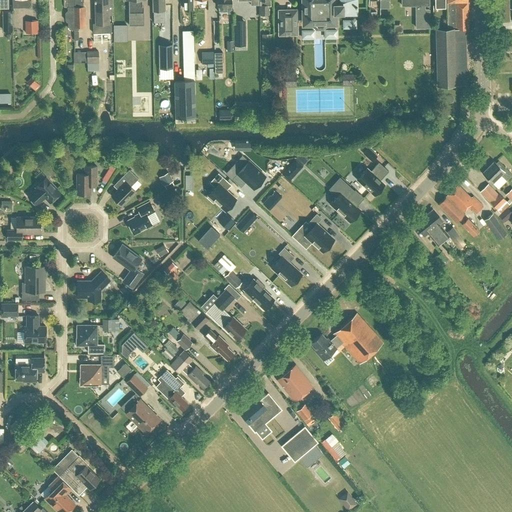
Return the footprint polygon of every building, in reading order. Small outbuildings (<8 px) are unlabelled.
[(67,12),(66,13),(66,20),(68,21),(68,28),(69,30),(74,30),(74,39),(78,39),(79,38),(78,30),(78,27),(85,26),(84,10),(84,6),(83,7),(83,2),(82,0),(68,0),(69,7),(67,7),(67,12)] [(95,0),(96,24),(92,24),(92,33),(111,33),(111,23),(108,23),(108,15),(111,15),(111,0),(107,0),(95,0)] [(137,1),(146,1),(146,0),(125,0),(125,1),(129,1),(129,26),(144,25),(144,7),(137,7),(137,1)] [(154,0),(155,11),(165,10),(164,0),(154,0)] [(191,0),(183,0),(184,10),(192,10),(191,0)] [(217,0),(217,7),(228,7),(228,13),(231,13),(231,0),(217,0)] [(270,6),(270,0),(259,0),(260,3),(260,15),(268,15),(268,6),(270,6)] [(300,0),(300,1),(302,3),(302,13),(301,15),(296,15),(278,15),(278,33),(296,33),(296,19),(301,19),(301,20),(302,21),(302,24),(307,24),(309,25),(314,25),(315,24),(322,24),(323,25),(328,25),(330,24),(334,23),(334,21),(336,19),(336,14),(334,13),(334,12),(341,12),(341,15),(356,15),(355,0),(340,0),(341,3),(334,3),(334,2),(336,1),(335,0),(300,0)] [(400,0),(400,6),(414,6),(414,28),(428,28),(428,10),(423,10),(423,6),(428,6),(427,0),(400,0)] [(467,10),(467,3),(447,3),(447,29),(436,29),(437,85),(448,85),(466,84),(464,28),(468,28),(467,19),(471,19),(471,10),(467,10)] [(2,10),(2,30),(12,30),(12,10),(2,10)] [(38,20),(25,20),(25,33),(38,33),(38,20)] [(113,25),(113,38),(122,37),(122,25),(113,25)] [(300,38),(313,38),(313,26),(304,26),(304,29),(300,29),(300,38)] [(336,37),(335,28),(313,29),(313,34),(320,33),(320,38),(336,37)] [(176,117),(195,117),(193,30),(182,31),(183,81),(175,81),(176,117)] [(234,30),(234,41),(245,40),(245,30),(234,30)] [(261,34),(262,52),(273,52),(273,34),(261,34)] [(172,44),(159,44),(159,68),(172,68),(172,44)] [(97,51),(86,51),(86,63),(97,63),(97,51)] [(213,51),(201,52),(201,63),(214,63),(213,51)] [(222,72),(222,52),(214,52),(215,72),(222,72)] [(296,86),(295,73),(284,74),(285,86),(296,86)] [(354,74),(342,74),(342,85),(354,85),(354,74)] [(34,80),(29,84),(35,90),(40,86),(34,80)] [(219,110),(219,120),(231,120),(231,110),(219,110)] [(368,147),(363,153),(372,161),(377,155),(368,147)] [(248,160),(232,178),(240,186),(245,181),(253,188),(265,176),(248,160)] [(511,174),(505,167),(498,160),(496,163),(494,160),(481,172),(492,183),(501,175),(506,180),(511,174)] [(365,169),(357,179),(374,195),(383,186),(384,184),(380,180),(388,171),(378,162),(370,171),(366,168),(365,169)] [(296,163),(285,174),(292,181),(303,170),(296,163)] [(106,181),(112,167),(109,165),(102,179),(106,181)] [(77,173),(77,193),(90,193),(90,181),(96,181),(96,166),(84,166),(84,173),(77,173)] [(111,196),(121,205),(135,191),(130,186),(138,178),(129,169),(116,182),(120,186),(111,196)] [(226,190),(231,184),(218,173),(209,182),(214,187),(207,194),(208,196),(207,197),(213,203),(214,201),(225,211),(236,199),(226,190)] [(191,174),(183,174),(184,189),(192,188),(191,174)] [(36,188),(28,196),(36,205),(45,197),(49,202),(60,192),(46,176),(35,187),(36,188)] [(360,210),(348,198),(354,191),(340,178),(329,189),(336,196),(329,204),(349,222),(360,210)] [(479,191),(496,209),(493,212),(497,215),(509,204),(498,193),(497,193),(487,183),(479,191)] [(438,204),(455,221),(463,213),(461,211),(468,205),(475,212),(482,205),(473,196),(471,198),(457,184),(445,195),(446,196),(438,204)] [(262,202),(268,208),(279,197),(273,191),(262,202)] [(147,215),(154,211),(149,201),(137,207),(140,213),(126,220),(133,234),(152,224),(147,215)] [(439,223),(442,220),(433,209),(423,216),(443,240),(449,235),(439,223)] [(242,232),(255,217),(251,213),(238,228),(242,232)] [(492,213),(483,219),(498,239),(506,233),(492,213)] [(312,227),(305,235),(322,251),(326,248),(327,249),(333,242),(332,241),(333,239),(316,223),(321,218),(316,214),(307,223),(312,227)] [(219,215),(212,223),(224,234),(227,230),(218,221),(222,218),(219,215)] [(7,239),(21,239),(21,233),(40,233),(40,216),(16,216),(16,229),(7,229),(7,239)] [(423,216),(415,223),(424,235),(427,232),(437,245),(443,240),(423,216)] [(461,225),(473,237),(480,230),(468,218),(461,225)] [(453,226),(447,230),(459,248),(465,243),(453,226)] [(210,227),(197,242),(206,250),(219,235),(210,227)] [(112,256),(130,270),(123,280),(132,287),(143,273),(135,267),(141,258),(122,243),(112,256)] [(164,245),(155,249),(158,255),(167,251),(164,245)] [(271,267),(290,286),(302,274),(289,262),(294,256),(283,247),(278,252),(281,256),(271,267)] [(448,259),(441,251),(434,256),(441,264),(448,259)] [(21,283),(21,299),(37,299),(36,291),(44,291),(44,277),(45,277),(45,266),(26,266),(26,283),(21,283)] [(224,276),(236,287),(242,281),(230,270),(224,276)] [(100,289),(110,280),(100,271),(91,280),(77,280),(77,297),(87,297),(87,300),(100,300),(100,289)] [(246,290),(243,293),(251,300),(253,298),(264,309),(273,299),(262,288),(264,286),(256,279),(254,281),(253,279),(244,288),(246,290)] [(119,290),(125,296),(130,291),(124,285),(119,290)] [(225,288),(213,300),(223,309),(234,297),(225,288)] [(179,310),(191,321),(199,329),(209,319),(201,311),(190,300),(179,310)] [(214,303),(206,311),(222,327),(227,332),(228,331),(236,338),(245,329),(232,317),(223,309),(213,300),(212,301),(214,303)] [(1,303),(1,315),(17,315),(17,303),(1,303)] [(308,343),(327,364),(333,358),(329,354),(341,343),(359,363),(383,342),(356,312),(333,333),(335,335),(329,340),(326,336),(325,338),(320,333),(308,343)] [(26,326),(24,326),(24,342),(45,342),(45,326),(38,326),(38,315),(26,315),(26,326)] [(102,318),(102,330),(113,330),(113,318),(102,318)] [(76,338),(76,345),(83,345),(83,344),(97,344),(97,325),(77,325),(77,338),(76,338)] [(203,335),(211,342),(209,344),(217,351),(218,350),(226,358),(233,352),(224,344),(226,342),(218,335),(217,336),(209,329),(203,335)] [(176,341),(185,349),(192,342),(183,333),(176,341)] [(203,387),(209,381),(201,373),(202,372),(195,366),(194,368),(188,362),(192,357),(184,349),(170,364),(179,373),(182,369),(196,383),(197,382),(203,387)] [(31,358),(31,364),(15,364),(15,380),(27,380),(27,381),(36,381),(36,371),(44,371),(44,357),(31,358)] [(120,373),(128,368),(124,363),(117,369),(120,373)] [(80,377),(79,384),(88,384),(100,384),(101,364),(81,364),(80,377)] [(295,364),(277,379),(294,401),(313,386),(295,364)] [(181,387),(185,383),(178,376),(176,378),(164,366),(156,375),(167,387),(162,392),(168,397),(167,399),(174,406),(175,404),(181,410),(188,402),(181,395),(185,391),(181,387)] [(136,397),(146,387),(133,374),(126,382),(136,391),(128,399),(134,404),(126,412),(146,432),(147,430),(149,431),(152,428),(151,426),(159,419),(136,397)] [(259,400),(258,399),(240,414),(254,431),(281,409),(268,393),(259,400)] [(295,410),(303,420),(311,413),(303,404),(295,410)] [(345,424),(335,412),(328,418),(338,429),(345,424)] [(310,416),(304,421),(308,426),(310,424),(314,420),(310,416)] [(315,420),(310,424),(314,429),(319,424),(315,420)] [(317,442),(304,426),(281,445),(294,461),(317,442)] [(29,444),(38,451),(47,441),(39,433),(29,444)] [(70,469),(65,473),(61,478),(74,490),(79,486),(77,483),(81,479),(90,488),(99,479),(85,465),(87,463),(79,454),(67,466),(70,469)] [(48,485),(53,489),(44,498),(58,511),(67,511),(68,511),(68,510),(75,503),(66,494),(71,489),(58,475),(48,485)] [(348,491),(338,496),(345,509),(354,504),(348,491)] [(37,511),(40,509),(32,501),(22,511),(21,511),(37,511)]
